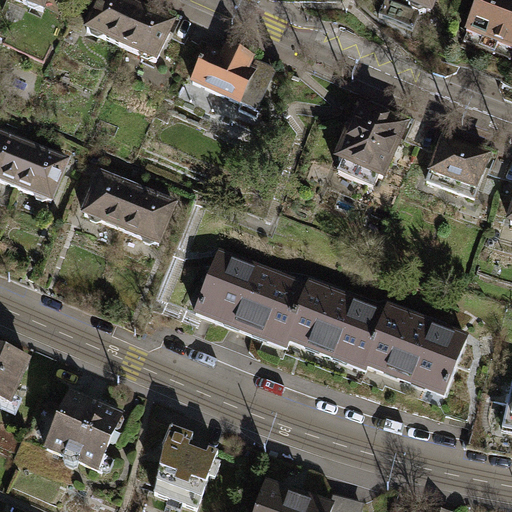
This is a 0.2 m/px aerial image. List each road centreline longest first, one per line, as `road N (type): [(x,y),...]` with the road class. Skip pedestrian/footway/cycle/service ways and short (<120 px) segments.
road 1 (unclassified): [(511,487),(296,429),(0,307)]
road 2 (unclassified): [(511,123),(215,0)]
